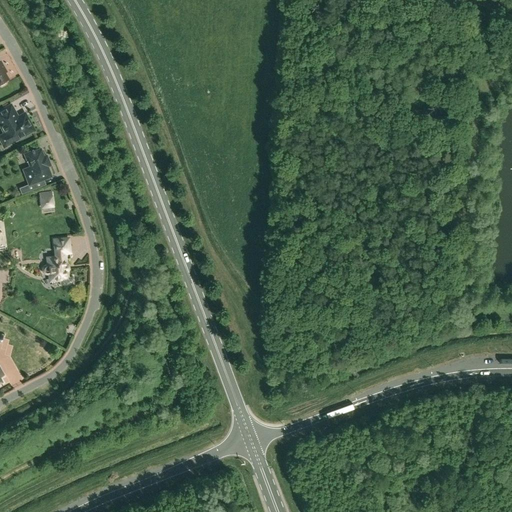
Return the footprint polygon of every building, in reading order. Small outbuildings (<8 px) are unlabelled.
[(0,111),(0,124),(5,134),(0,136),(0,138),(4,146),(10,143),(33,130),(27,119),(24,114),(22,115),(17,118),(10,106),(0,111)] [(24,172),(29,185),(51,176),(47,165),(50,164),(46,156),(43,157),(40,149),(34,151),(33,150),(31,150),(32,151),(24,154),(27,162),(28,162),(31,170),(24,172)] [(21,194),(27,192),(25,186),(19,188),(21,194)] [(40,196),(41,208),(55,206),(54,194),(53,194),(53,191),(40,192),(40,196)] [(68,239),(55,240),(56,254),(58,253),(59,257),(48,258),(49,266),(46,266),(44,267),(43,269),(44,271),(45,273),(47,273),(49,273),(50,280),(60,279),(60,284),(72,283),(72,277),(67,278),(64,253),(69,252),(68,239)]
